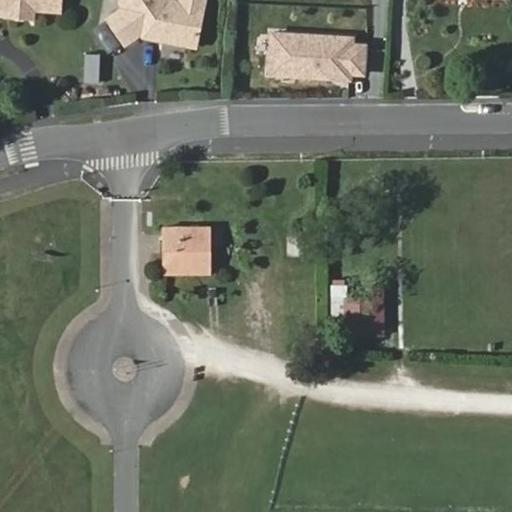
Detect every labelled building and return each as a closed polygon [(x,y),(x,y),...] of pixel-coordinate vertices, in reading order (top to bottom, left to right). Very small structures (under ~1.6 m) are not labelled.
[(4,0),(5,4),(4,15),(27,16),(28,8),(56,9),(56,0),(4,0)] [(110,18),(127,42),(147,28),(148,29),(149,31),(150,32),(151,32),(152,33),(153,33),(155,33),(156,33),(160,38),(196,45),(203,7),(181,2),(168,0),(123,0),(128,1),(127,6),(110,18)] [(355,35),(267,30),(264,78),(352,83),(355,35)] [(161,229),(162,274),(207,274),(207,227),(161,229)] [(286,258),(309,256),(309,229),(285,230),(286,258)] [(345,301),(345,337),(382,336),(382,300),(345,301)]
